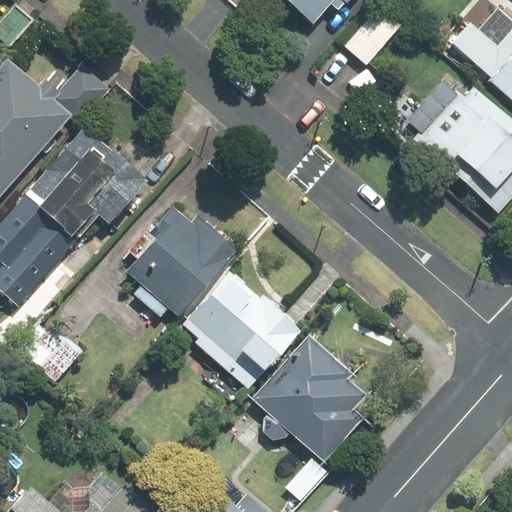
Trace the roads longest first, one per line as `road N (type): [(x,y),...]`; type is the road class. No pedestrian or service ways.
road 1 (residential): [(511,342),(117,0)]
road 2 (secondary): [(383,511),(511,365)]
